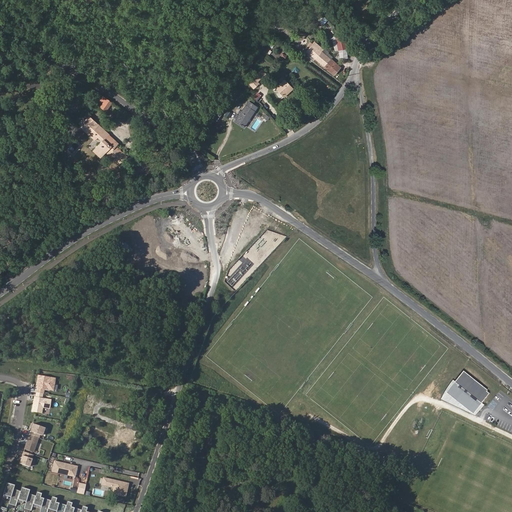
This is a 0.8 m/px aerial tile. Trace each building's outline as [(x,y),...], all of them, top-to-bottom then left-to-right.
[(274,25),(271,23),(266,30),(269,32),(274,25)] [(290,35),(292,31),(279,23),(276,26),(290,35)] [(346,45),(344,34),(334,37),(336,46),(337,46),(340,58),(348,56),(347,49),(347,48),(343,49),(342,46),(346,45)] [(285,37),(282,42),(291,49),(295,43),(285,37)] [(316,59),(322,51),(311,41),(304,48),(316,59)] [(261,48),(258,46),(240,70),(244,73),(261,48)] [(338,65),(322,51),(316,59),(331,72),(338,65)] [(257,83),(265,75),(261,71),(253,79),(257,83)] [(273,89),(282,98),(293,88),(285,78),(273,89)] [(107,111),(112,103),(103,96),(100,101),(104,103),(101,106),(107,111)] [(254,111),(257,106),(249,100),(246,105),(254,111)] [(246,105),(234,121),(243,128),(254,111),(246,105)] [(216,121),(221,113),(214,108),(209,116),(216,121)] [(88,135),(98,124),(90,116),(80,127),(88,135)] [(88,135),(92,138),(98,144),(92,150),(100,157),(106,151),(119,164),(127,156),(116,145),(118,142),(98,124),(88,135)] [(145,266),(140,274),(153,282),(158,274),(145,266)] [(447,393),(474,414),(480,406),(478,404),(480,402),(482,403),(490,394),(487,391),(488,391),(464,372),(455,382),(456,383),(454,385),(453,385),(447,393)] [(36,383),(37,383),(37,388),(36,392),(42,393),(43,394),(43,389),(52,390),(54,378),(37,376),(36,383)] [(42,393),(36,392),(34,401),(33,401),(31,412),(39,413),(40,407),(49,408),(50,400),(41,398),(42,393)] [(487,406),(493,410),(497,403),(492,400),(487,406)] [(93,404),(86,402),(85,402),(83,412),(90,415),(93,404)] [(32,424),(28,435),(38,438),(39,434),(41,435),(44,427),(32,424)] [(115,442),(113,448),(126,452),(132,432),(122,429),(118,443),(115,442)] [(38,438),(28,435),(24,450),(33,452),(38,438)] [(79,440),(76,449),(81,451),(84,442),(79,440)] [(33,455),(23,452),(20,464),(29,467),(33,455)] [(78,466),(54,460),(51,471),(75,477),(78,466)] [(128,483),(102,478),(101,484),(113,487),(111,494),(125,497),(128,483)] [(12,498),(15,489),(7,487),(5,495),(12,498)] [(19,500),(22,492),(15,489),(12,498),(10,504),(17,506),(19,500)] [(19,500),(27,502),(30,494),(22,492),(19,500)] [(25,509),(32,511),(34,505),(37,496),(30,494),(27,502),(25,509)] [(34,505),(42,507),(45,499),(41,498),(37,496),(34,505)] [(48,511),(49,510),(52,501),(45,499),(42,507),(40,511),(48,511)] [(56,511),(57,511),(60,504),(57,503),(52,501),(49,510),(56,511)]
